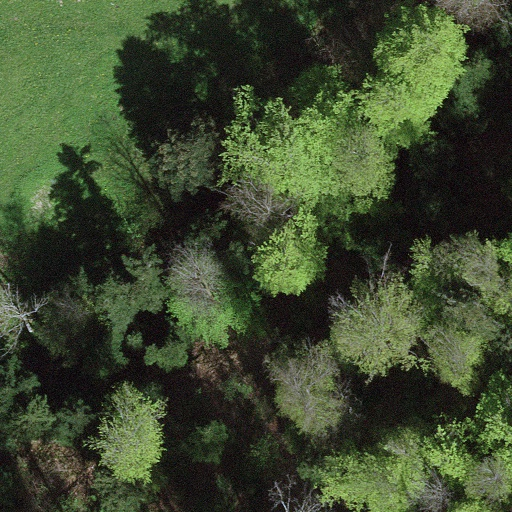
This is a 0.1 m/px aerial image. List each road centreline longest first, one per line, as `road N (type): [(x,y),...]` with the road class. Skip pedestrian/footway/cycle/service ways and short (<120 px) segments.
road 1 (track): [(511,142),(329,511)]
road 2 (track): [(281,0),(229,31),(115,42),(0,39)]
